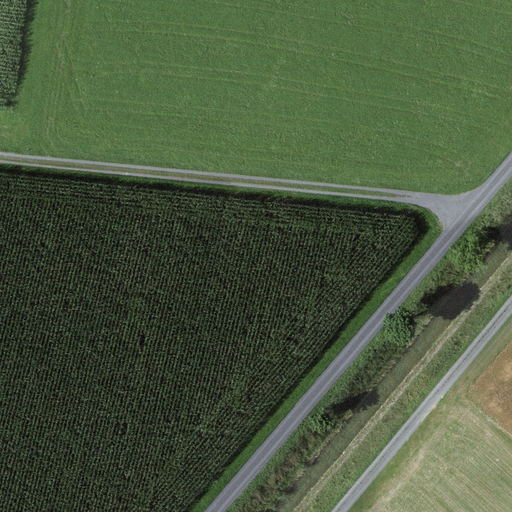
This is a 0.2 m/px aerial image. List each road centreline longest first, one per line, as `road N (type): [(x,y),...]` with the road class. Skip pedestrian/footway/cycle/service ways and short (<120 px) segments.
road 1 (track): [(0,155),(472,206)]
road 2 (track): [(511,159),(215,511)]
road 3 (track): [(511,303),(336,511)]
